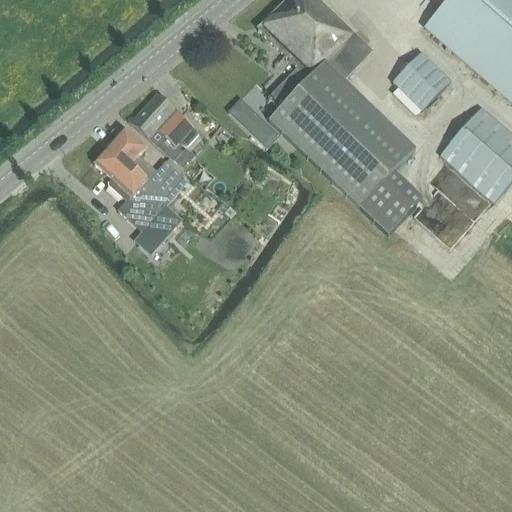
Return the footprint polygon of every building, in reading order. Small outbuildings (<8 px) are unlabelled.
[(372,54),(315,0),(288,0),(256,32),(296,71),(267,101),(279,112),(268,124),(388,239),(416,210),(387,182),(414,153),(343,85),(372,54)] [(511,103),(511,0),(450,0),(426,28),(511,103)] [(392,86),(421,114),(449,85),(421,57),(392,86)] [(182,156),(179,152),(182,149),(187,150),(197,139),(196,133),(157,98),(129,127),(150,146),(173,166),(182,156)] [(227,116),(266,153),(279,140),(240,102),(227,116)] [(511,186),(511,139),(480,112),(440,158),(495,206),(511,186)] [(107,153),(170,206),(187,186),(165,166),(156,175),(139,161),(146,153),(123,134),(107,153)] [(165,212),(170,206),(107,153),(93,168),(111,183),(108,186),(108,190),(125,206),(117,215),(142,237),(134,246),(136,247),(150,259),(180,225),(165,212)]
